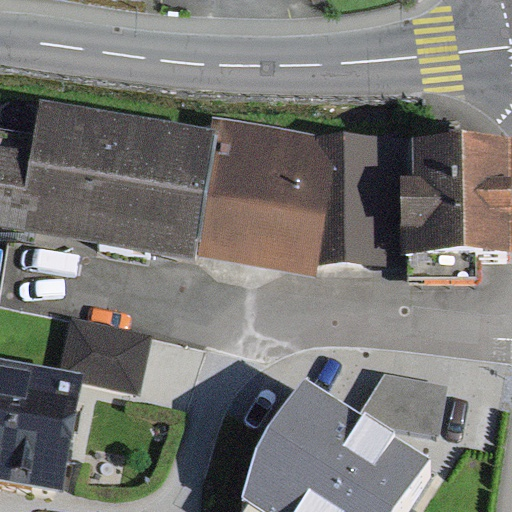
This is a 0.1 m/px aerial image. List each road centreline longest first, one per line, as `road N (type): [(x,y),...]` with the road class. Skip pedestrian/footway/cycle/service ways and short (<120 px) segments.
road 1 (tertiary): [(0,41),(193,61),(355,63),(511,46)]
road 2 (residential): [(159,511),(180,493),(219,392),(298,315),(511,313)]
